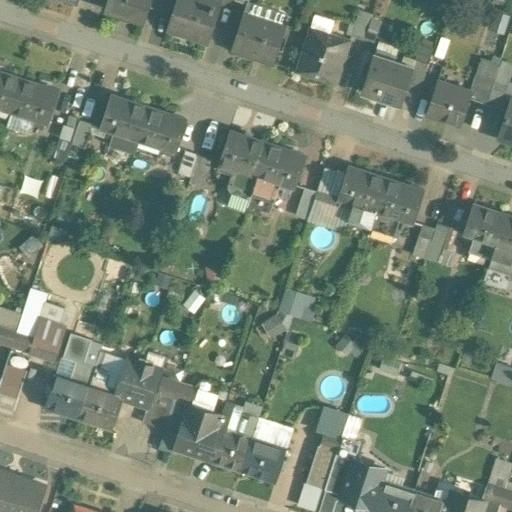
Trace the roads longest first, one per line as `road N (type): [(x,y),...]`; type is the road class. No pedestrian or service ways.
road 1 (residential): [(0,9),(511,176)]
road 2 (residential): [(0,431),(244,511)]
